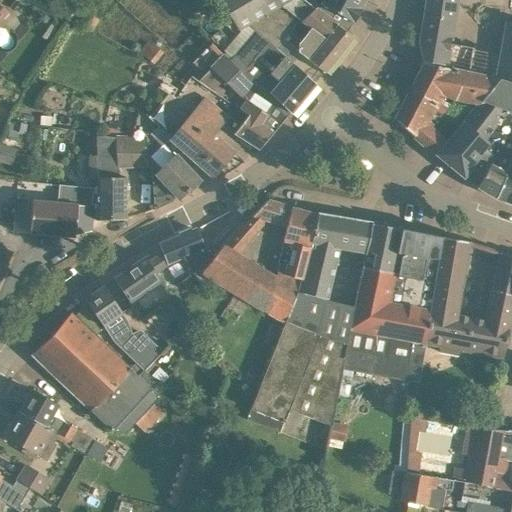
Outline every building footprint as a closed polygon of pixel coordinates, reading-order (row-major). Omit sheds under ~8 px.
[(346,32),(321,13),(303,0),(217,0),(238,31),(247,25),(255,32),(256,31),(275,49),(283,41),(297,28),(306,35),(298,44),(298,53),(324,73),(352,37),(346,32)] [(324,7),(321,13),(346,32),(351,23),(352,23),(365,0),(364,0),(323,0),(321,5),(324,7)] [(444,68),(498,80),(499,79),(500,78),(511,81),(511,23),(507,23),(501,56),(472,51),(473,49),(448,45),(454,0),(424,0),(422,18),(419,41),(422,62),(424,63),(445,66),(444,68)] [(245,69),(242,72),(290,114),(315,85),(275,49),(256,31),(255,32),(233,57),(238,62),(245,69)] [(239,111),(247,116),(234,134),(259,150),(287,118),(253,85),(210,43),(192,64),(204,75),(210,68),(241,99),(242,98),(246,101),(239,111)] [(417,96),(436,107),(440,98),(479,104),(500,79),(499,79),(498,80),(444,68),(424,63),(408,92),(417,96)] [(511,83),(500,79),(479,104),(462,124),(483,141),(494,127),(499,109),(511,114),(511,83)] [(436,107),(417,96),(408,92),(393,121),(419,142),(428,123),(423,119),(436,107)] [(212,176),(232,153),(211,135),(225,119),(205,101),(171,140),(196,163),(212,176)] [(475,189),(495,155),(508,163),(511,152),(511,114),(499,109),(494,127),(483,141),(462,124),(435,155),(449,167),(475,189)] [(97,179),(96,221),(125,220),(126,178),(118,178),(118,168),(148,167),(147,141),(102,137),(96,137),(97,179)] [(0,143),(0,158),(12,162),(15,147),(0,143)] [(157,178),(152,183),(153,211),(173,202),(176,198),(178,200),(186,192),(188,194),(200,182),(176,156),(174,158),(164,147),(153,158),(162,168),(155,175),(157,178)] [(511,152),(508,163),(495,155),(475,189),(495,198),(511,204),(511,152)] [(92,208),(91,208),(93,189),(78,187),(77,205),(33,201),(35,183),(25,182),(23,200),(15,200),(13,232),(74,237),(75,235),(90,232),(92,208)] [(299,281),(317,215),(265,201),(222,246),(213,258),(202,271),(284,323),(294,296),(297,281),(299,281)] [(316,334),(324,303),(339,243),(369,249),(374,224),(317,215),(299,281),(296,293),(256,394),(246,420),(279,433),(290,407),(332,423),(342,369),(341,368),(346,343),(319,335),(316,334)] [(374,224),(369,249),(365,268),(398,274),(401,254),(396,253),(400,229),(374,224)] [(355,298),(353,310),(349,329),(346,343),(341,368),(342,369),(407,381),(410,341),(424,344),(430,313),(429,313),(429,312),(435,276),(441,237),(400,229),(396,253),(401,254),(398,274),(365,268),(358,298),(355,298)] [(209,280),(202,271),(213,258),(209,251),(204,254),(194,231),(159,246),(162,253),(148,263),(145,258),(113,280),(129,302),(160,281),(155,274),(168,265),(167,263),(182,257),(190,276),(193,274),(202,286),(209,280)] [(441,237),(435,276),(429,312),(442,315),(455,317),(467,242),(441,237)] [(0,280),(12,253),(0,247),(0,280)] [(511,295),(511,256),(499,252),(491,291),(511,295)] [(113,342),(135,363),(143,372),(162,353),(144,335),(138,341),(131,334),(126,321),(103,287),(84,300),(113,342)] [(455,317),(442,315),(429,312),(429,313),(430,313),(424,344),(501,358),(511,308),(511,295),(491,291),(485,323),(455,317)] [(89,330),(94,324),(83,307),(74,317),(71,313),(31,356),(111,431),(125,434),(134,425),(153,405),(169,387),(162,383),(143,372),(135,363),(130,369),(89,330)] [(162,353),(143,372),(162,383),(167,378),(158,368),(160,366),(164,370),(177,354),(168,346),(162,353)] [(24,402),(18,412),(73,443),(70,447),(85,455),(94,441),(52,417),(58,405),(31,390),(29,393),(26,394),(25,395),(23,399),(23,400),(24,402)] [(163,414),(153,405),(134,425),(143,434),(163,414)] [(24,448),(22,451),(35,459),(37,455),(46,460),(54,446),(51,444),(55,437),(64,443),(63,445),(69,448),(70,447),(73,443),(18,412),(11,424),(8,423),(2,433),(5,435),(4,437),(24,448)] [(453,468),(450,481),(464,483),(464,482),(485,486),(485,487),(511,491),(511,493),(511,494),(511,493),(511,433),(486,429),(466,426),(460,455),(467,456),(464,470),(453,468)] [(25,466),(16,480),(40,496),(49,481),(25,466)] [(387,494),(400,496),(404,473),(391,471),(387,494)] [(400,496),(399,502),(416,505),(450,510),(456,511),(458,511),(509,511),(511,497),(511,493),(511,494),(511,493),(511,491),(485,487),(485,486),(464,482),(464,483),(450,481),(417,475),(405,473),(404,473),(400,496)] [(0,477),(1,477),(0,476),(0,500),(5,504),(18,511),(25,511),(27,510),(22,507),(26,500),(0,484),(0,477)] [(397,511),(414,511),(416,505),(399,502),(397,511)]
